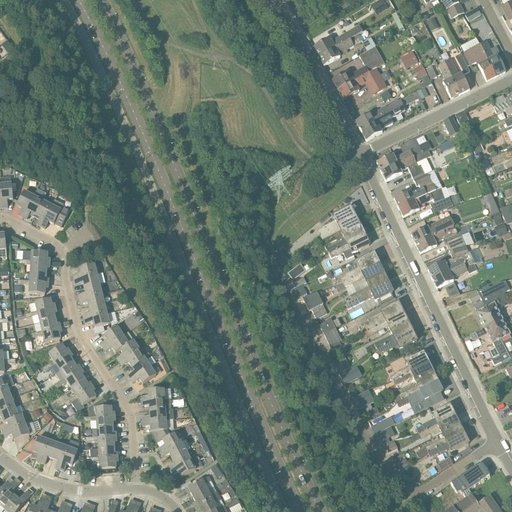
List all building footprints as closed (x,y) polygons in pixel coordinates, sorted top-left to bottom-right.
[(382,0),(380,0),(371,7),(377,16),(388,9),(382,0)] [(423,0),(426,4),(433,0),(444,0),(441,2),(446,9),(458,3),(456,0),(423,0)] [(506,22),(511,35),(511,26),(509,21),(511,19),(511,2),(502,8),(508,21),(506,22)] [(447,11),(451,20),(464,14),(460,5),(447,11)] [(467,23),(472,20),(468,15),(463,17),(467,23)] [(481,44),(496,35),(485,18),(479,21),(484,29),(476,35),(481,44)] [(431,33),(439,29),(434,20),(426,23),(431,33)] [(362,33),(359,27),(332,43),(330,40),(314,49),(319,58),(359,35),(362,33)] [(445,30),(435,34),(440,48),(451,44),(445,30)] [(362,42),(359,35),(319,58),(324,67),(340,58),(348,54),(346,51),(354,47),(362,42)] [(14,51),(7,42),(1,46),(8,55),(14,51)] [(479,47),(495,79),(505,74),(497,57),(494,59),(486,43),(479,47)] [(495,79),(479,47),(473,50),(463,54),(469,67),(475,64),(477,67),(478,67),(486,83),(495,79)] [(339,92),(376,70),(384,65),(375,48),(359,58),(365,68),(351,77),(349,74),(334,83),(339,92)] [(406,71),(418,64),(412,53),(400,60),(406,71)] [(464,75),(470,72),(461,55),(455,58),(464,75)] [(444,64),(460,96),(470,91),(462,75),(458,76),(450,61),(444,64)] [(460,96),(444,64),(438,67),(445,83),(442,84),(450,100),(460,96)] [(426,75),(422,67),(414,71),(418,79),(426,75)] [(431,80),(437,78),(432,67),(426,70),(431,80)] [(376,70),(339,92),(344,101),(359,92),(358,89),(365,85),(372,97),(387,88),(376,70)] [(426,100),(435,96),(430,87),(422,91),(426,100)] [(387,91),(380,96),(384,102),(391,98),(387,91)] [(504,111),(511,107),(511,96),(510,97),(505,99),(506,103),(493,109),(496,114),(504,111)] [(370,130),(362,135),(362,136),(363,135),(367,142),(382,134),(378,126),(405,111),(400,102),(387,109),(389,113),(375,121),(376,122),(368,126),(370,130)] [(362,135),(370,130),(368,126),(376,122),(375,121),(389,113),(387,109),(386,107),(372,115),(371,115),(356,123),(360,130),(359,130),(362,135)] [(451,137),(460,133),(452,118),(444,122),(451,137)] [(475,155),(481,152),(483,151),(480,144),(472,147),(475,155)] [(377,164),(381,173),(422,155),(419,148),(415,150),(411,152),(395,159),(393,156),(377,164)] [(422,155),(381,173),(386,183),(402,175),(400,172),(408,169),(413,181),(424,176),(420,167),(418,168),(416,164),(431,157),(428,152),(422,155)] [(494,165),(509,159),(506,152),(491,158),(494,165)] [(475,164),(470,158),(464,163),(469,169),(475,164)] [(394,200),(398,210),(435,192),(441,190),(432,172),(424,176),(413,181),(417,188),(419,187),(421,191),(412,195),(411,192),(394,200)] [(11,185),(1,186),(3,209),(8,209),(7,201),(13,201),(11,185)] [(435,192),(398,210),(403,219),(425,208),(424,206),(433,201),(434,204),(430,206),(435,214),(453,206),(449,198),(445,200),(441,190),(435,192)] [(18,216),(23,218),(33,198),(24,193),(17,207),(22,209),(18,216)] [(458,195),(450,198),(453,206),(461,203),(458,195)] [(488,205),(495,202),(491,195),(484,198),(488,205)] [(33,198),(23,218),(27,221),(30,214),(35,216),(43,202),(33,198)] [(43,202),(35,216),(40,219),(36,226),(41,228),(52,207),(43,202)] [(504,219),(511,216),(511,205),(501,210),(504,219)] [(52,207),(41,228),(45,230),(49,223),(54,226),(54,225),(61,229),(70,212),(62,208),(60,211),(52,207)] [(317,232),(319,237),(355,219),(350,209),(333,218),(335,222),(322,229),(322,230),(317,232)] [(327,215),(319,222),(321,225),(329,218),(327,215)] [(500,216),(493,218),(496,226),(502,223),(500,216)] [(355,219),(319,237),(321,241),(340,232),(342,236),(360,228),(355,219)] [(411,237),(416,246),(448,231),(448,230),(454,227),(451,221),(429,232),(428,229),(411,237)] [(504,225),(495,228),(497,236),(507,233),(504,225)] [(360,228),(342,236),(345,241),(326,250),(328,255),(364,237),(360,228)] [(448,231),(416,246),(420,255),(437,247),(435,244),(457,234),(455,229),(449,232),(448,231)] [(511,235),(511,233),(503,236),(505,241),(511,238),(511,235)] [(364,237),(328,255),(329,256),(324,258),(326,262),(331,259),(336,257),(336,258),(342,255),(345,261),(353,257),(352,255),(369,246),(364,237)] [(446,244),(449,252),(450,251),(466,247),(462,237),(446,244)] [(450,251),(449,252),(453,260),(428,271),(432,280),(469,264),(470,265),(474,263),(466,247),(450,251)] [(32,253),(31,262),(31,264),(49,265),(50,260),(47,260),(48,254),(32,253)] [(337,281),(338,285),(343,284),(379,266),(374,256),(357,264),(359,269),(345,276),(340,279),(341,279),(337,281)] [(25,261),(25,265),(31,266),(30,274),(46,275),(46,269),(49,270),(49,265),(31,264),(31,262),(25,261)] [(293,281),(312,267),(310,264),(303,269),(300,265),(288,274),(293,281)] [(469,264),(432,280),(437,290),(454,282),(452,278),(471,269),(470,265),(469,264)] [(73,277),(74,281),(97,275),(94,265),(79,269),(80,275),(73,277)] [(343,284),(338,285),(341,290),(345,288),(347,292),(383,275),(379,266),(343,284)] [(46,275),(30,274),(30,282),(30,284),(48,285),(48,280),(46,280),(46,275)] [(97,275),(74,281),(75,286),(83,284),(84,289),(99,285),(97,275)] [(383,275),(347,292),(352,302),(388,284),(383,275)] [(295,289),(302,286),(306,284),(304,279),(293,284),(295,289)] [(24,281),(23,286),(30,286),(29,295),(45,296),(45,290),(48,290),(48,285),(30,284),(30,282),(24,281)] [(477,293),(480,300),(482,303),(493,325),(502,320),(496,308),(500,306),(496,297),(509,291),(505,282),(499,283),(489,289),(488,288),(477,293)] [(388,284),(352,302),(346,305),(346,306),(348,310),(373,298),(375,302),(392,293),(388,284)] [(99,285),(84,289),(85,294),(78,296),(79,301),(102,295),(99,285)] [(302,286),(295,289),(292,291),(296,299),(307,294),(302,286)] [(413,290),(399,296),(410,320),(414,318),(409,308),(414,305),(418,314),(423,312),(413,290)] [(480,300),(477,293),(469,298),(472,304),(480,300)] [(317,294),(302,300),(308,312),(323,305),(317,294)] [(102,295),(79,301),(80,306),(88,304),(89,309),(104,305),(102,295)] [(35,304),(37,312),(38,314),(55,310),(54,305),(52,306),(50,300),(35,304)] [(493,325),(482,303),(474,306),(478,313),(477,314),(484,329),(493,325)] [(84,321),(107,315),(104,305),(89,309),(90,314),(83,316),(84,321)] [(368,323),(363,325),(367,332),(403,314),(398,305),(381,313),(367,321),(368,323)] [(316,320),(327,315),(323,306),(312,311),(316,320)] [(31,314),(32,318),(38,316),(40,324),(55,320),(54,315),(57,314),(55,310),(38,314),(37,312),(31,314)] [(407,323),(403,314),(367,332),(369,337),(388,327),(390,332),(407,323)] [(109,325),(107,315),(84,321),(85,325),(93,324),(94,329),(109,325)] [(320,327),(324,335),(335,329),(330,319),(320,327)] [(55,320),(40,324),(42,332),(43,334),(60,330),(59,325),(57,326),(55,320)] [(502,320),(493,325),(504,347),(511,343),(511,341),(509,336),(510,336),(502,320)] [(407,323),(390,332),(392,336),(374,346),(376,350),(412,332),(407,323)] [(64,337),(74,335),(71,324),(62,326),(64,337)] [(493,325),(484,329),(492,344),(493,344),(499,357),(493,360),(496,366),(510,358),(504,347),(493,325)] [(100,346),(103,350),(123,337),(117,328),(104,337),(107,341),(100,346)] [(335,329),(324,335),(329,346),(339,342),(341,341),(335,329)] [(24,330),(17,331),(18,340),(26,338),(24,330)] [(36,333),(37,338),(43,336),(45,344),(60,341),(59,335),(62,334),(60,330),(43,334),(42,332),(36,333)] [(482,331),(475,334),(477,339),(484,335),(482,331)] [(412,332),(376,350),(378,355),(383,352),(384,353),(397,346),(400,351),(417,342),(412,332)] [(123,337),(103,350),(106,354),(112,350),(116,355),(121,351),(120,351),(129,345),(128,345),(123,337)] [(119,364),(139,351),(133,341),(128,345),(129,345),(120,351),(121,351),(123,355),(117,360),(119,364)] [(339,342),(329,346),(332,352),(342,348),(339,342)] [(20,344),(24,358),(29,357),(25,343),(20,344)] [(49,355),(53,362),(55,364),(70,354),(67,350),(65,351),(62,346),(49,355)] [(131,368),(145,359),(139,351),(119,364),(122,368),(128,363),(131,368)] [(9,365),(9,361),(3,361),(2,353),(0,352),(0,363),(3,363),(3,366),(9,365)] [(48,365),(51,369),(56,366),(60,372),(73,364),(70,359),(73,358),(70,354),(55,364),(53,362),(48,365)] [(389,355),(384,358),(387,364),(392,361),(389,355)] [(390,378),(392,383),(428,365),(423,355),(406,364),(408,368),(395,375),(395,376),(390,378)] [(339,374),(350,368),(345,358),(334,364),(339,374)] [(130,381),(150,368),(145,359),(131,368),(134,372),(128,377),(130,381)] [(56,375),(60,382),(65,379),(66,381),(81,371),(79,367),(76,368),(73,364),(60,372),(56,375)] [(428,365),(392,383),(395,387),(413,378),(415,383),(433,374),(428,365)] [(150,368),(130,381),(133,385),(139,380),(143,385),(156,377),(150,368)] [(59,382),(62,386),(67,383),(71,389),(84,381),(82,376),(84,375),(81,371),(66,381),(65,379),(60,382),(59,382)] [(345,385),(356,379),(353,374),(342,380),(345,385)] [(433,374),(415,383),(418,387),(394,399),(396,403),(437,383),(433,374)] [(0,392),(8,389),(14,387),(11,377),(5,379),(0,380),(0,392)] [(71,389),(76,396),(77,398),(92,388),(90,384),(87,385),(84,381),(71,389)] [(437,383),(396,403),(399,409),(423,397),(425,401),(442,392),(437,383)] [(352,385),(346,387),(349,393),(354,390),(352,385)] [(70,400),(73,403),(78,400),(83,407),(96,398),(93,394),(95,392),(92,388),(77,398),(76,396),(70,400)] [(0,403),(11,399),(8,389),(0,392),(0,403)] [(141,403),(164,401),(164,390),(148,391),(148,397),(141,398),(141,403)] [(360,410),(374,403),(368,392),(354,399),(360,410)] [(0,413),(15,409),(11,399),(0,403),(0,413)] [(96,409),(96,417),(96,420),(115,418),(114,414),(112,414),(111,408),(109,408),(104,399),(94,406),(96,409)] [(149,412),(165,411),(171,411),(170,401),(164,401),(141,403),(141,407),(149,407),(149,412)] [(373,410),(371,405),(365,408),(370,418),(379,414),(377,409),(373,410)] [(416,431),(418,435),(454,417),(449,407),(432,416),(435,420),(421,427),(421,428),(416,431)] [(65,414),(61,408),(56,412),(59,417),(65,414)] [(15,409),(0,413),(0,418),(2,418),(4,424),(7,423),(7,422),(18,418),(15,409)] [(165,411),(149,412),(150,418),(142,418),(142,423),(166,421),(165,411)] [(47,413),(43,417),(48,423),(52,418),(47,413)] [(22,417),(18,418),(7,422),(7,423),(9,427),(2,430),(3,434),(25,426),(22,417)] [(90,418),(90,422),(97,422),(97,430),(113,429),(112,423),(115,423),(115,418),(96,420),(96,417),(90,418)] [(454,417),(418,435),(421,440),(434,433),(436,438),(442,435),(459,426),(454,417)] [(391,418),(370,428),(373,435),(383,431),(394,425),(391,418)] [(166,421),(142,423),(143,428),(150,427),(151,433),(166,432),(167,432),(166,421)] [(32,424),(25,426),(3,434),(5,439),(12,436),(14,442),(29,436),(35,434),(32,424)] [(201,433),(196,425),(192,427),(197,435),(201,433)] [(459,426),(442,435),(444,439),(425,449),(428,453),(463,435),(459,426)] [(113,434),(113,429),(97,430),(98,438),(98,440),(116,439),(116,434),(113,434)] [(383,431),(373,435),(380,448),(384,446),(389,443),(383,431)] [(160,454),(181,443),(176,434),(169,437),(166,432),(151,433),(156,445),(160,443),(163,447),(158,450),(160,454)] [(201,433),(197,435),(201,444),(205,442),(201,433)] [(463,435),(428,453),(430,458),(435,455),(435,456),(449,449),(451,453),(468,445),(463,435)] [(36,462),(40,464),(48,442),(38,438),(33,453),(38,455),(36,462)] [(91,438),(92,443),(98,442),(98,450),(114,449),(114,444),(116,444),(116,439),(98,440),(98,438),(91,438)] [(48,442),(40,464),(45,465),(47,458),(53,460),(58,445),(48,442)] [(208,447),(205,442),(201,444),(206,453),(209,452),(210,451),(208,447)] [(388,454),(398,449),(395,442),(385,446),(388,454)] [(186,452),(181,443),(160,454),(162,458),(169,455),(172,460),(186,452)] [(59,471),(68,449),(58,445),(53,460),(58,462),(55,469),(59,471)] [(78,452),(68,449),(59,471),(64,472),(67,465),(72,467),(78,452)] [(115,454),(114,449),(98,450),(99,458),(99,460),(118,459),(117,454),(115,454)] [(186,452),(172,460),(174,464),(167,468),(170,472),(191,461),(186,452)] [(212,457),(209,452),(204,455),(206,458),(208,460),(212,457)] [(93,459),(93,463),(99,463),(100,471),(116,470),(115,464),(118,464),(118,459),(99,460),(99,458),(93,459)] [(197,458),(191,461),(170,472),(172,476),(179,473),(182,478),(202,467),(197,458)] [(441,471),(453,464),(450,459),(438,466),(441,471)] [(400,474),(410,468),(406,460),(396,465),(400,474)] [(499,511),(489,498),(481,503),(475,493),(471,496),(468,491),(490,477),(484,467),(482,466),(480,465),(478,466),(450,484),(457,494),(460,492),(462,495),(463,495),(466,499),(446,511),(499,511)] [(191,494),(193,498),(208,491),(205,485),(211,482),(209,477),(185,490),(188,495),(191,494)] [(14,491),(9,487),(7,490),(0,499),(0,506),(4,511),(15,498),(11,494),(14,491)] [(210,496),(208,491),(193,498),(195,503),(192,504),(195,509),(219,497),(217,493),(210,496)] [(213,511),(218,510),(215,505),(221,501),(219,497),(195,509),(196,511),(213,511)] [(19,501),(15,498),(4,511),(6,511),(17,511),(27,501),(22,498),(19,501)]
